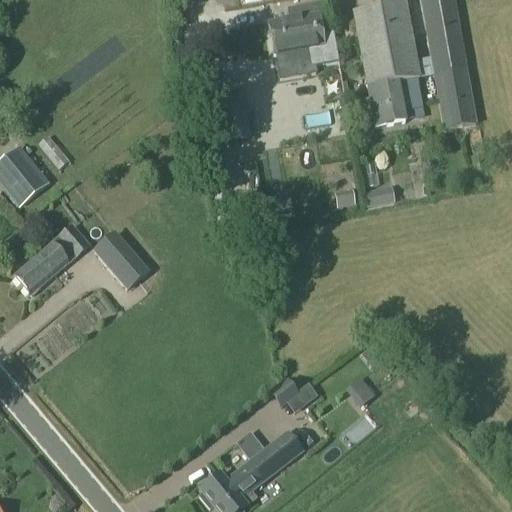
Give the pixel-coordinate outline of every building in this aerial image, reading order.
[(417,0),(442,134),(474,128),(450,0),(417,0)] [(286,23),(266,26),(269,43),(271,59),(273,59),(277,82),(313,76),(312,69),(334,65),(329,33),(318,34),(316,25),(326,24),(323,6),(285,13),(286,23)] [(365,93),(367,103),(359,105),(364,132),(372,130),(373,132),(422,123),(415,83),(418,83),(403,6),(349,16),(364,93),(365,93)] [(247,142),(239,91),(196,97),(204,149),(247,142)] [(0,191),(16,211),(44,188),(16,153),(0,166),(0,191)] [(388,173),(391,198),(416,195),(413,170),(388,173)] [(70,231),(55,243),(11,281),(28,300),(87,250),(70,231)] [(145,277),(113,239),(92,257),(125,294),(145,277)] [(200,498),(197,501),(205,511),(209,511),(211,511),(242,511),(253,504),(248,497),(299,456),(284,437),(262,455),(248,437),(234,448),(248,467),(232,479),(238,487),(230,494),(218,479),(198,495),(200,498)]
